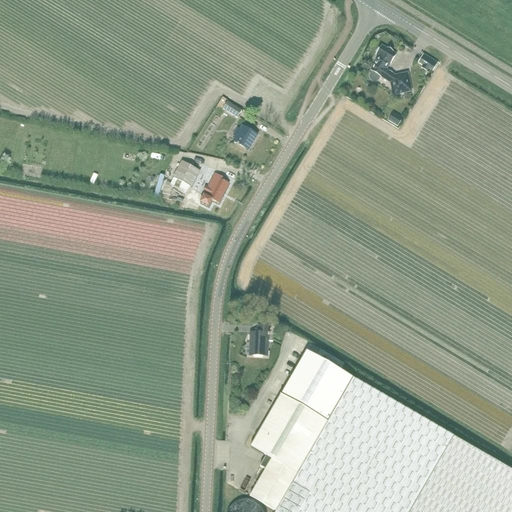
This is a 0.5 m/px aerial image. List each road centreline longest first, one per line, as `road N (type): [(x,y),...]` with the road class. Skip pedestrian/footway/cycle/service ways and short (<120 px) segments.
road 1 (unclassified): [(206,511),(217,303),(228,254),(378,5)]
road 2 (tertiary): [(511,86),(378,5)]
